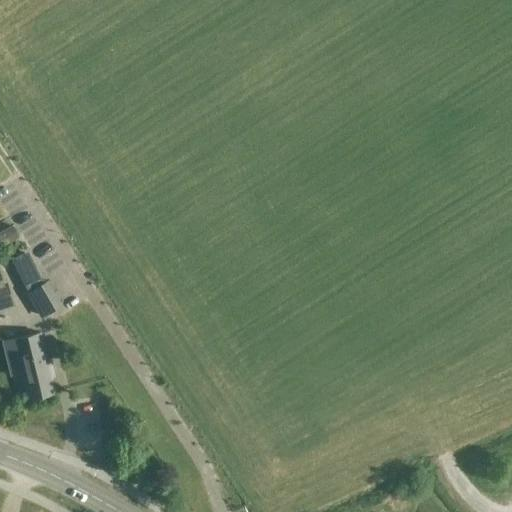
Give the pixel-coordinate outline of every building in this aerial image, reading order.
[(0,129),(10,123),(0,108),(0,129)] [(30,251),(44,278),(63,268),(49,241),(30,251)] [(25,254),(13,259),(28,291),(40,285),(25,254)] [(46,282),(61,310),(83,299),(68,271),(46,282)] [(0,273),(0,310),(14,306),(7,282),(3,283),(0,273)] [(46,287),(32,294),(41,316),(57,307),(46,287)] [(2,343),(10,376),(24,373),(30,397),(54,391),(50,377),(54,376),(50,363),(47,364),(40,333),(16,339),(2,343)]
